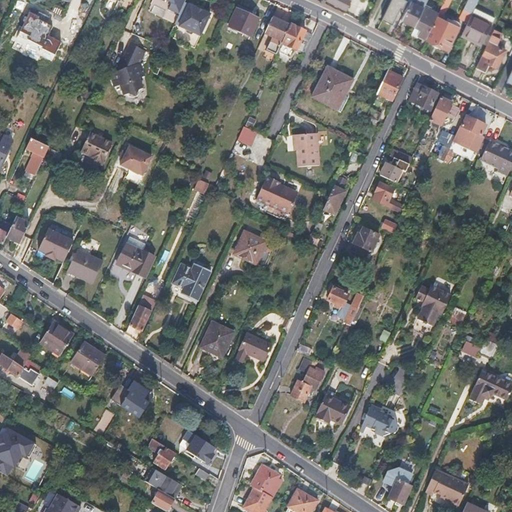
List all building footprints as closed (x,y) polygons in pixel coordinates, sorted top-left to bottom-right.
[(170,0),(172,1),(168,10),(180,14),(185,0),(170,0)] [(327,0),(337,5),(346,9),(350,0),(327,0)] [(398,0),(391,0),(382,19),(387,22),(392,24),(400,7),(395,5),(398,0)] [(427,0),(410,0),(401,20),(408,23),(415,26),(424,7),(427,0)] [(478,0),(468,0),(467,4),(474,8),(478,0)] [(198,9),(184,3),(180,14),(175,25),(203,37),(212,15),(198,9)] [(474,8),(467,4),(461,17),(468,21),(471,14),(474,8)] [(243,7),(237,5),(228,26),(250,36),(258,18),(247,13),(248,10),(243,7)] [(424,7),(415,26),(410,37),(414,39),(418,41),(420,38),(425,41),(426,38),(437,17),(438,14),(424,7)] [(28,13),(18,33),(28,37),(27,40),(41,47),(40,50),(54,56),(61,43),(46,36),(51,26),(47,24),(43,22),(36,19),(37,17),(28,13)] [(471,14),(468,21),(462,34),(472,39),(481,44),(491,24),(471,14)] [(444,20),(437,17),(426,38),(437,43),(448,49),(460,23),(445,16),(444,20)] [(281,22),(272,18),(265,32),(273,36),(268,47),(278,52),(282,43),(290,26),(281,22)] [(290,24),(290,26),(282,43),(304,54),(312,36),(305,33),(306,31),(298,27),(290,24)] [(503,33),(494,29),(475,67),(481,70),(486,72),(490,64),(497,68),(505,50),(499,47),(504,39),(501,38),(503,33)] [(132,44),(120,69),(110,73),(114,87),(120,85),(124,95),(129,94),(134,96),(137,95),(139,90),(143,88),(140,78),(146,76),(141,62),(147,50),(139,47),(132,44)] [(340,73),(327,66),(311,96),(341,113),(349,98),(344,96),(353,80),(340,73)] [(395,75),(387,72),(377,95),(392,102),(402,79),(395,75)] [(427,89),(417,84),(409,100),(430,110),(437,94),(427,89)] [(446,101),(440,98),(429,121),(441,126),(451,104),(446,101)] [(381,114),(370,109),(367,117),(378,122),(381,114)] [(246,125),(253,128),(256,118),(249,116),(246,125)] [(462,127),(460,126),(453,141),(477,152),(479,148),(483,139),(484,138),(482,137),(486,126),(477,122),(467,117),(462,127)] [(257,133),(244,127),(238,142),(251,147),(257,133)] [(85,154),(90,157),(89,160),(102,166),(112,143),(89,132),(80,152),(85,154)] [(307,135),(296,135),(293,135),(293,150),(296,150),(296,168),(319,167),(317,134),(307,135)] [(0,168),(13,142),(3,137),(0,142),(0,168)] [(49,148),(31,139),(26,150),(35,155),(30,164),(26,173),(35,177),(49,148)] [(479,148),(485,151),(480,162),(498,170),(497,172),(508,177),(511,168),(511,151),(501,147),(483,139),(479,148)] [(126,154),(123,152),(120,158),(123,160),(122,163),(120,166),(143,176),(152,156),(130,146),(126,154)] [(450,149),(443,146),(438,158),(444,161),(450,149)] [(392,150),(390,156),(401,162),(409,165),(412,159),(392,150)] [(398,168),(388,163),(385,170),(382,177),(396,183),(401,171),(405,173),(409,165),(401,162),(398,168)] [(462,165),(457,162),(453,171),(459,173),(462,165)] [(340,174),(330,197),(323,211),(335,217),(346,193),(342,191),(345,185),(348,178),(340,174)] [(194,189),(204,193),(209,182),(199,178),(194,189)] [(288,216),(297,196),(299,193),(281,185),(281,184),(274,181),(267,178),(256,202),(288,216)] [(375,193),(376,193),(374,197),(373,200),(387,207),(394,190),(379,183),(375,193)] [(15,219),(11,229),(6,238),(13,242),(20,245),(29,225),(15,219)] [(0,229),(0,243),(3,245),(6,238),(11,229),(2,225),(0,229)] [(358,234),(357,233),(354,240),(350,250),(366,257),(369,251),(372,252),(379,236),(361,228),(358,234)] [(55,261),(56,258),(64,262),(74,242),(48,230),(39,250),(47,254),(46,256),(50,259),(55,261)] [(394,234),(384,230),(382,235),(391,240),(394,234)] [(268,243),(245,232),(237,251),(250,257),(248,261),(252,264),(257,266),(257,264),(264,267),(270,255),(264,252),(268,243)] [(126,235),(125,237),(114,263),(129,271),(145,278),(155,257),(140,250),(142,245),(143,243),(126,235)] [(103,262),(77,251),(67,272),(80,278),(93,284),(103,262)] [(182,294),(186,297),(190,298),(194,300),(199,303),(213,273),(196,265),(193,270),(182,264),(172,284),(184,290),(182,294)] [(417,297),(425,300),(422,307),(424,308),(419,319),(427,322),(434,326),(439,314),(443,316),(453,294),(433,284),(431,288),(422,285),(417,297)] [(159,290),(149,285),(130,326),(137,329),(143,332),(150,318),(143,315),(149,302),(153,304),(159,290)] [(332,306),(339,309),(337,313),(338,315),(339,317),(345,320),(344,323),(351,326),(365,297),(358,293),(352,306),(345,303),(349,296),(333,289),(327,301),(333,304),(332,306)] [(460,323),(466,312),(455,307),(450,318),(460,323)] [(12,312),(9,316),(20,324),(23,320),(12,312)] [(20,324),(9,316),(5,321),(16,329),(20,324)] [(234,332),(213,321),(200,347),(212,352),(223,358),(234,332)] [(60,330),(51,324),(39,342),(60,356),(73,336),(61,328),(60,330)] [(383,328),(378,339),(384,342),(389,331),(383,328)] [(272,344),(247,333),(236,359),(240,361),(244,363),(248,355),(264,362),(272,344)] [(485,340),(481,348),(478,355),(492,362),(499,346),(485,340)] [(71,362),(91,376),(105,355),(84,341),(71,362)] [(24,365),(28,359),(30,355),(20,349),(12,361),(22,368),(23,367),(24,365)] [(0,365),(17,376),(22,368),(12,361),(0,352),(0,365)] [(312,362),(305,358),(299,370),(307,373),(312,362)] [(312,362),(307,373),(302,382),(299,381),(293,396),(299,399),(304,402),(311,387),(316,390),(325,372),(318,368),(316,371),(314,370),(318,362),(313,359),(312,362)] [(22,368),(17,376),(31,386),(39,374),(30,368),(28,371),(23,367),(22,368)] [(511,390),(511,387),(481,373),(469,401),(475,404),(481,406),(484,399),(489,401),(491,396),(506,403),(511,390)] [(127,388),(120,384),(110,398),(138,417),(148,402),(143,399),(148,391),(133,381),(127,388)] [(31,386),(27,393),(39,400),(43,393),(31,386)] [(318,398),(311,395),(308,403),(314,406),(318,398)] [(350,407),(325,396),(317,413),(319,414),(317,418),(323,421),(329,424),(331,420),(343,425),(350,407)] [(371,405),(362,424),(360,430),(363,432),(366,426),(376,430),(375,432),(379,434),(384,436),(397,431),(399,428),(396,421),(392,419),(393,417),(381,411),(382,409),(371,405)] [(176,454),(154,440),(148,449),(159,456),(155,463),(167,470),(176,454)] [(189,462),(185,468),(205,480),(209,473),(189,462)] [(140,479),(144,473),(130,464),(126,470),(140,479)] [(249,511),(263,511),(272,497),(268,495),(279,475),(262,465),(250,486),(254,488),(242,508),(249,511)] [(394,487),(389,498),(395,501),(403,505),(412,486),(408,485),(413,475),(400,468),(389,472),(384,482),(394,487)] [(159,490),(174,499),(175,499),(183,486),(153,469),(145,482),(159,490)] [(125,470),(121,477),(136,486),(140,479),(125,470)] [(469,485),(436,470),(427,492),(426,493),(432,496),(434,492),(442,495),(441,498),(453,504),(459,507),(469,485)] [(174,499),(159,490),(152,503),(166,511),(174,499)] [(298,490),(289,507),(290,508),(287,511),(312,511),(318,502),(298,490)] [(44,511),(77,511),(80,507),(58,494),(49,509),(47,508),(44,511)] [(484,511),(466,503),(462,511),(484,511)]
